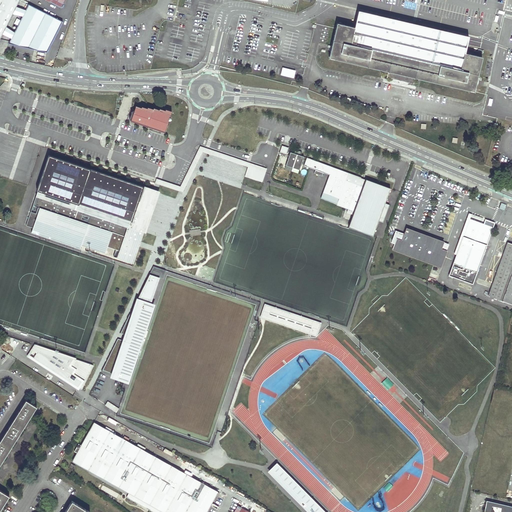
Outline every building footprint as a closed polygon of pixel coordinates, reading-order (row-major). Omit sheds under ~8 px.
[(47,52),(63,22),(29,4),(25,10),(16,8),(19,0),(0,0),(0,39),(11,17),(15,19),(17,13),(23,15),(9,43),(47,52)] [(466,34),(360,9),(356,26),(339,22),(337,22),(336,28),(331,50),(329,57),(384,70),(420,78),(474,90),(476,83),(477,78),(482,56),(462,52),(463,46),(466,34)] [(473,50),(476,38),(468,36),(466,48),(473,50)] [(281,76),(294,78),(296,70),(282,68),(281,76)] [(419,87),(421,79),(383,70),(381,78),(419,87)] [(166,131),(171,113),(134,104),(130,122),(166,131)] [(248,168),(250,163),(201,146),(181,186),(157,178),(156,182),(184,192),(203,152),(248,168)] [(289,148),(282,146),(280,154),(286,156),(289,148)] [(298,151),(296,150),(295,154),(291,153),(287,163),(294,165),(301,167),(304,157),(300,156),(301,152),(298,151)] [(50,157),(41,183),(40,183),(26,226),(33,228),(31,233),(80,249),(81,246),(105,254),(107,247),(119,251),(117,258),(133,264),(144,233),(148,219),(143,217),(153,190),(139,185),(138,186),(135,185),(135,184),(128,182),(128,183),(122,181),(122,180),(115,178),(115,179),(109,177),(109,175),(102,173),(102,174),(96,172),(96,171),(89,169),(89,170),(83,168),(83,167),(82,168),(50,157)] [(338,204),(337,205),(348,209),(347,212),(353,215),(349,227),(373,236),(390,189),(366,180),(349,173),(307,158),(304,165),(330,175),(323,193),(339,199),(338,204)] [(250,163),(248,168),(245,177),(262,183),(267,169),(251,163),(250,163)] [(148,219),(144,233),(146,233),(160,192),(153,190),(143,217),(148,219)] [(339,199),(323,193),(321,198),(338,204),(339,199)] [(477,272),(492,228),(469,219),(453,264),(465,268),(472,270),(477,272)] [(441,249),(443,243),(406,230),(402,241),(396,239),(393,249),(441,267),(445,258),(439,256),(441,249)] [(511,304),(511,243),(507,242),(488,296),(502,301),(510,304),(511,304)] [(137,299),(139,300),(137,306),(141,307),(142,304),(149,307),(126,375),(117,372),(118,367),(117,366),(114,374),(112,373),(110,377),(129,383),(155,304),(151,303),(160,277),(163,278),(165,270),(153,267),(147,279),(149,280),(153,271),(160,273),(156,283),(152,282),(149,294),(141,291),(137,299)] [(149,280),(147,279),(141,291),(149,294),(152,282),(156,283),(160,273),(153,271),(149,280)] [(141,307),(137,306),(139,300),(137,299),(121,334),(127,336),(125,341),(118,339),(103,370),(112,373),(114,374),(117,366),(118,367),(117,372),(126,375),(149,307),(142,304),(141,307)] [(320,324),(266,306),(262,317),(303,331),(316,335),(320,324)] [(35,346),(32,350),(37,354),(34,359),(81,390),(93,365),(35,346)] [(29,356),(34,359),(37,354),(32,350),(29,356)] [(381,383),(388,389),(393,384),(386,378),(381,383)] [(0,441),(0,464),(37,407),(26,400),(0,441)] [(119,409),(108,402),(105,406),(116,413),(119,409)] [(206,511),(218,492),(94,423),(81,445),(79,443),(74,451),(77,453),(73,461),(129,492),(132,494),(129,499),(137,503),(138,501),(151,508),(149,510),(152,511),(161,511),(162,511),(164,511),(206,511)] [(308,511),(325,511),(276,462),(268,470),(308,511)] [(389,483),(384,488),(388,492),(393,487),(389,483)] [(0,510),(9,496),(0,490),(0,510)] [(64,511),(89,511),(72,501),(64,511)] [(151,508),(138,501),(137,503),(149,510),(151,508)] [(511,511),(511,507),(486,501),(483,511),(511,511)]
